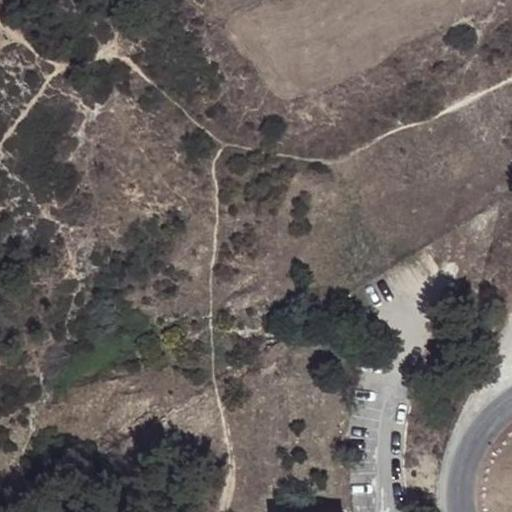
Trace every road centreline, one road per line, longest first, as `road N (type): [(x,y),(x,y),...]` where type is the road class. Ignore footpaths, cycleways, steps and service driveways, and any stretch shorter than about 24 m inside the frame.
road 1 (track): [(0,46),(10,35),(51,64),(74,69),(115,53),(144,62),(184,113),(230,146),(301,158),(363,141),(511,78)]
road 2 (residential): [(387,511),(381,434),(392,376)]
road 3 (residential): [(461,511),(468,458),(511,406)]
